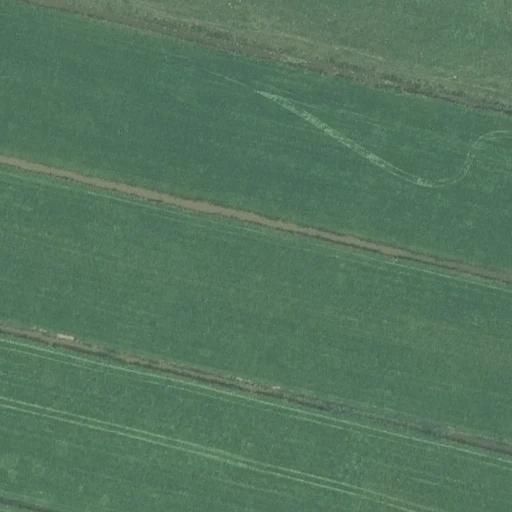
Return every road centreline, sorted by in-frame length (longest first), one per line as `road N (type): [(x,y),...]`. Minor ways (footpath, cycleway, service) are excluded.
road 1 (track): [(511,180),(0,63)]
road 2 (track): [(511,39),(355,0)]
